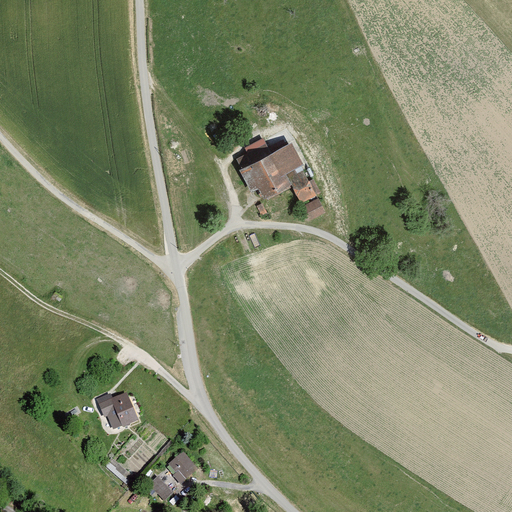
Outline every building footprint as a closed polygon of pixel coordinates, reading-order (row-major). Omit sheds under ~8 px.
[(297,192),(304,206),(319,198),(305,169),(308,168),(296,144),(274,155),(266,140),(248,149),(251,155),(240,160),(264,208),(297,192)] [(305,208),(312,223),(329,215),(322,200),(305,208)] [(111,395),(95,402),(103,422),(108,420),(113,432),(140,421),(129,395),(114,401),(111,395)] [(200,470),(185,452),(169,466),(176,474),(173,477),(181,487),(200,470)] [(171,493),(160,478),(150,485),(162,500),(171,493)]
